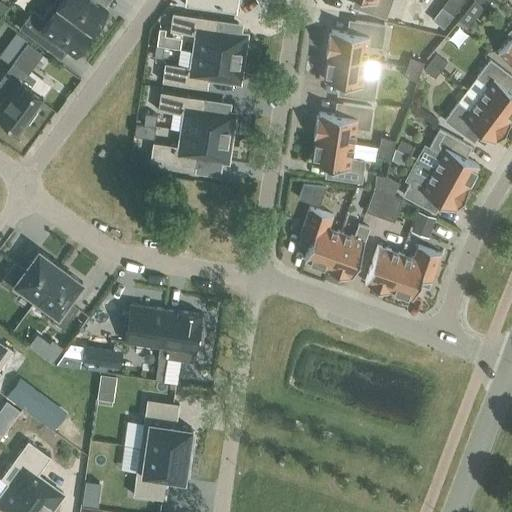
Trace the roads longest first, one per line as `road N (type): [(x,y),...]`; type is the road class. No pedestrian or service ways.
road 1 (residential): [(254,278),(298,0)]
road 2 (residential): [(254,278),(115,254),(26,193)]
road 3 (residential): [(221,511),(254,278)]
road 4 (residential): [(25,178),(157,0)]
road 5 (residential): [(254,278),(440,340)]
road 6 (residential): [(440,340),(471,248),(511,172)]
road 7 (unclassified): [(455,511),(510,364)]
